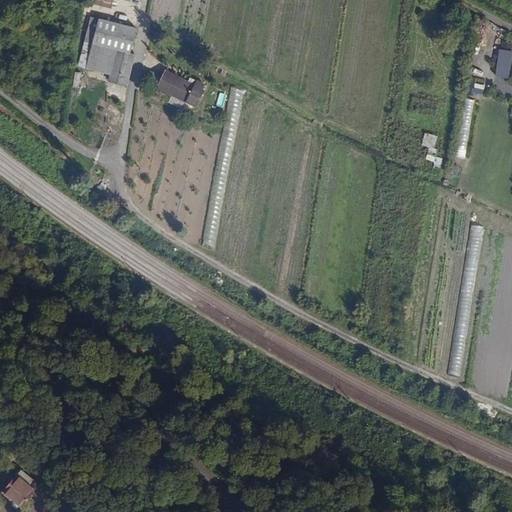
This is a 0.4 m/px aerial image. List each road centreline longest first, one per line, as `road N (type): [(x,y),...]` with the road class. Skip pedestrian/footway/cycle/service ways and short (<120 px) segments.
road 1 (track): [(511,412),(386,358),(255,287),(132,208),(119,169)]
road 2 (secondary): [(268,511),(100,370),(0,299)]
road 3 (track): [(119,169),(149,0)]
road 4 (track): [(0,89),(119,169)]
